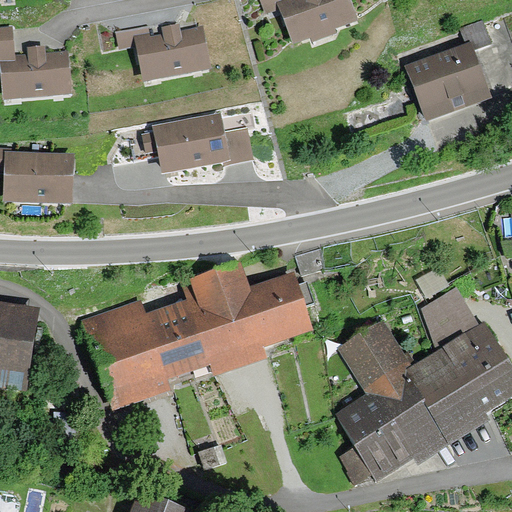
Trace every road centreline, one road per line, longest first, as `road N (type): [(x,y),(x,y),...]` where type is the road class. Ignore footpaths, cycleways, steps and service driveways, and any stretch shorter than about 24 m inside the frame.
road 1 (residential): [(0,288),(49,314),(139,465),(233,502),(511,480)]
road 2 (tertiary): [(0,249),(178,246),(292,229),(511,172)]
